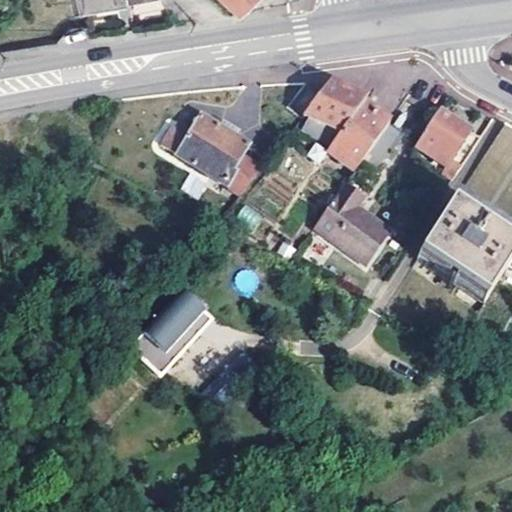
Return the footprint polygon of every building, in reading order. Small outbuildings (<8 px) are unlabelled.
[(84,0),(86,9),(120,3),(121,12),(130,10),(130,6),(128,0),(84,0)] [(234,0),(244,9),(252,0),(234,0)] [(333,83),(332,83),(320,99),(308,114),(340,135),(361,108),(364,103),(338,86),(333,83)] [(340,135),(325,156),(353,176),(360,166),(387,127),(382,123),(361,108),(340,135)] [(248,178),(267,154),(211,110),(199,125),(183,111),(170,127),(187,141),(185,144),(212,165),(210,168),(230,183),(232,181),(241,187),(248,178)] [(479,143),(438,116),(417,148),(445,168),(440,176),(452,185),(479,143)] [(401,138),(387,127),(360,166),(378,180),(395,156),(391,152),(401,138)] [(511,132),(504,129),(419,259),(487,300),(507,267),(511,258),(511,132)] [(267,154),(248,178),(254,182),(273,158),(267,154)] [(198,199),(206,184),(190,174),(181,189),(198,199)] [(362,207),(341,192),(312,234),(363,269),(385,237),(356,216),(362,207)] [(255,231),(263,216),(242,205),(234,220),(255,231)] [(179,293),(129,348),(147,365),(159,376),(209,322),(179,293)] [(494,315),(484,309),(478,320),(487,326),(494,315)] [(138,374),(147,365),(129,348),(121,357),(138,374)] [(244,349),(221,374),(240,391),(263,366),(244,349)] [(66,511),(54,501),(43,511),(66,511)]
